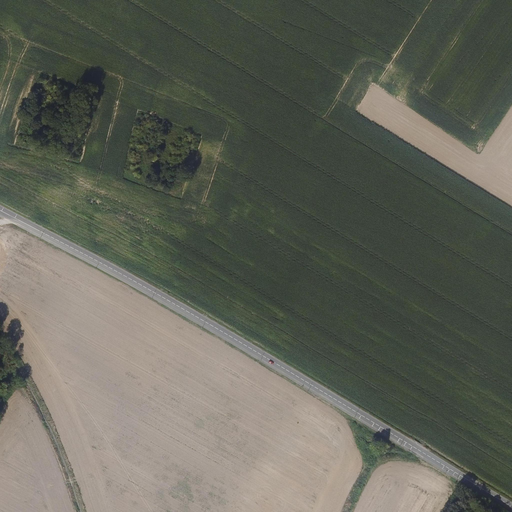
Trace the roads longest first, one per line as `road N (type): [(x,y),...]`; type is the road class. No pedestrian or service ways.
road 1 (tertiary): [(511,507),(203,320),(0,211)]
road 2 (track): [(0,344),(49,429),(79,511)]
